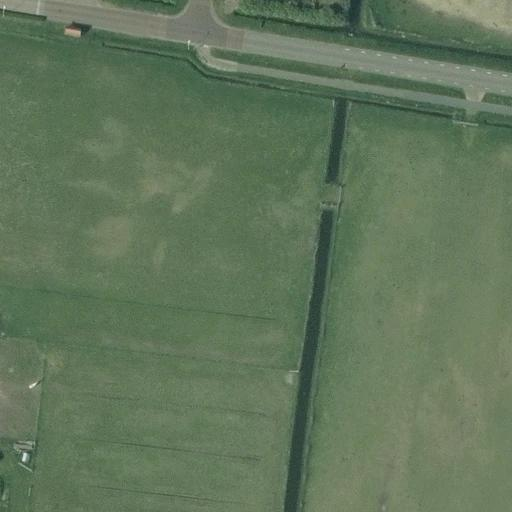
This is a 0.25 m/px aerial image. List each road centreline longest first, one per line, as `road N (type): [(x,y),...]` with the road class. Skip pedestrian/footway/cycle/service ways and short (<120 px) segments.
road 1 (tertiary): [(511,85),(198,32)]
road 2 (tertiary): [(198,32),(0,1)]
